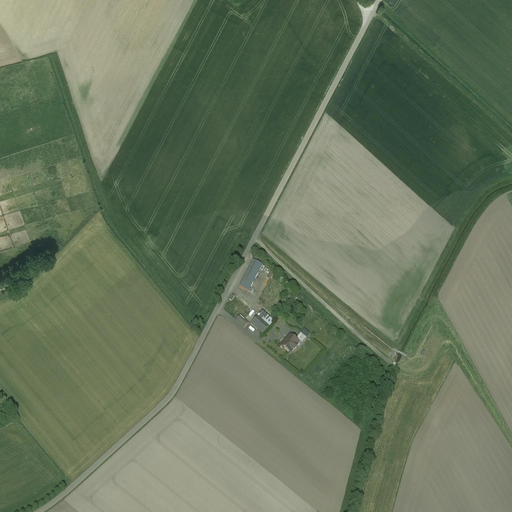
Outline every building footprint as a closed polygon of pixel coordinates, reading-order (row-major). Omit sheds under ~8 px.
[(253,261),(239,288),(248,292),(262,265),(253,261)] [(250,313),(239,303),(233,310),(240,316),(244,320),(250,313)] [(274,322),(262,312),(258,316),(270,327),(274,322)] [(244,320),(240,316),(236,321),(244,328),(248,323),(244,320)] [(270,327),(258,316),(251,324),(262,335),(270,327)] [(304,329),(301,333),(307,338),(311,334),(304,329)] [(300,333),(295,339),(302,344),(307,339),(300,333)] [(298,343),(289,336),(286,341),(285,340),(280,346),(283,349),(284,348),(290,353),(293,350),(294,350),(296,348),(296,346),(295,346),(298,343)]
